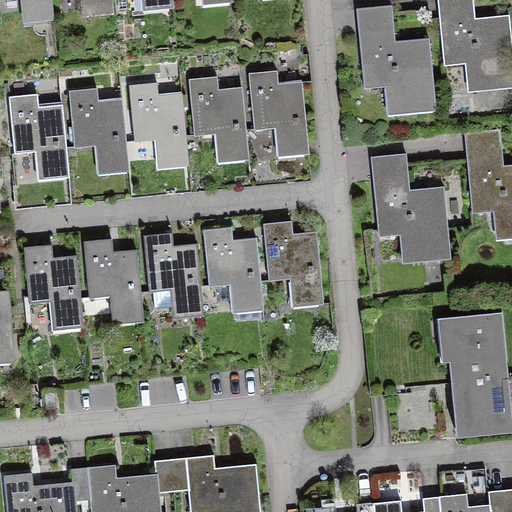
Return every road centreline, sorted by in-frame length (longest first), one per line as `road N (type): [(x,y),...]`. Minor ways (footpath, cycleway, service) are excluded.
road 1 (residential): [(16,221),(338,192)]
road 2 (residential): [(280,408),(0,433)]
road 3 (residential): [(338,192),(354,368),(336,398),(280,408)]
road 4 (residential): [(511,448),(284,468)]
road 5 (residential): [(319,0),(334,155)]
